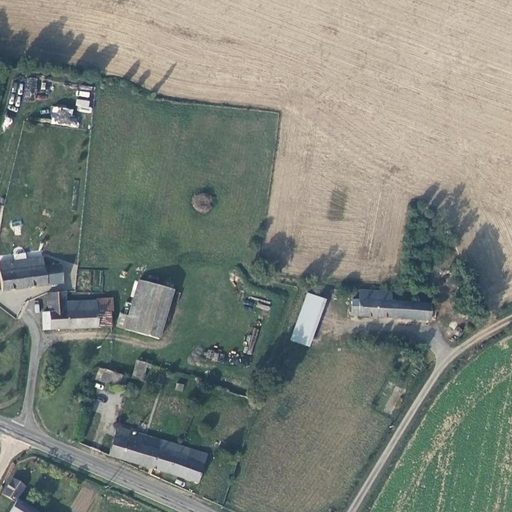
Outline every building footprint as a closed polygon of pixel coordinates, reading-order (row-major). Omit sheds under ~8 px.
[(76,111),(89,112),(90,100),(77,99),(76,111)] [(51,125),(76,125),(76,108),(51,107),(51,125)] [(62,283),(60,264),(43,265),(42,257),(0,262),(0,279),(1,290),(62,283)] [(123,328),(157,338),(171,289),(137,280),(123,328)] [(358,299),(352,299),(352,315),(429,319),(430,304),(391,302),(391,291),(358,290),(358,299)] [(48,312),(42,312),(43,330),(97,326),(97,298),(66,300),(65,292),(47,292),(48,312)] [(324,300),(309,294),(292,339),(308,345),(324,300)] [(109,298),(97,298),(97,326),(110,326),(109,298)] [(141,380),(146,363),(136,360),(131,377),(141,380)] [(100,380),(117,386),(121,374),(103,368),(100,380)] [(107,455),(151,468),(160,440),(116,427),(107,455)] [(151,468),(167,473),(178,445),(160,440),(151,468)] [(197,482),(207,454),(178,445),(167,473),(197,482)] [(10,511),(31,511),(33,510),(19,499),(25,488),(12,481),(4,495),(16,504),(10,511)]
